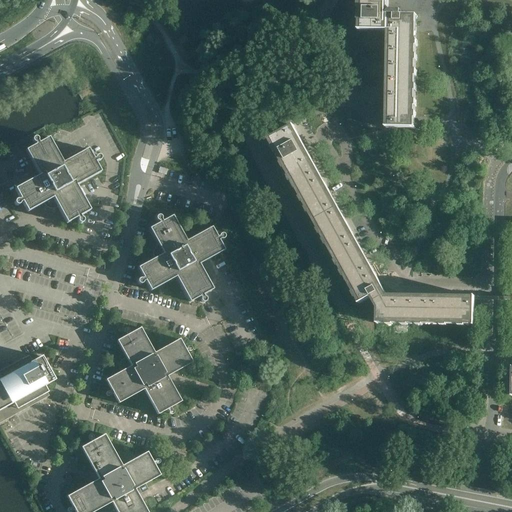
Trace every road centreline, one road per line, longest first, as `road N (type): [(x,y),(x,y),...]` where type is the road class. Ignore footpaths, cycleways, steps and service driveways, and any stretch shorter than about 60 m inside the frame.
road 1 (unclassified): [(132,209),(162,122),(102,21),(73,6)]
road 2 (unclassified): [(60,511),(52,495),(110,298)]
road 3 (unclassified): [(67,20),(97,40),(143,125),(132,209)]
road 4 (residential): [(496,285),(403,283),(345,181)]
road 5 (secondary): [(397,486),(346,478),(276,511)]
road 6 (tertiary): [(511,164),(499,187),(496,285)]
road 7 (tertiary): [(496,285),(494,408)]
